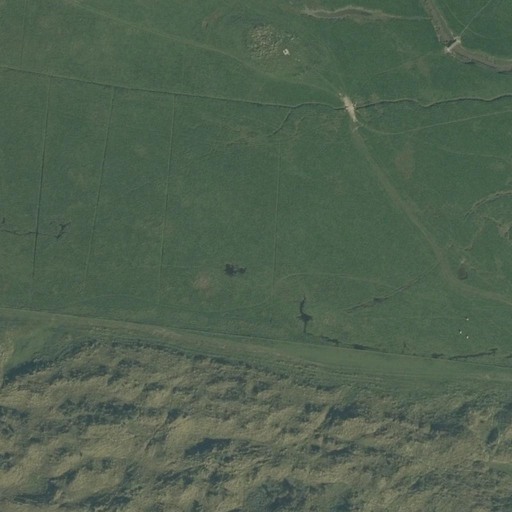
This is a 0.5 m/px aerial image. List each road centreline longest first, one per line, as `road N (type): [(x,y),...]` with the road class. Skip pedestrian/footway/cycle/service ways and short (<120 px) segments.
road 1 (track): [(0,316),(395,376),(511,380)]
road 2 (track): [(511,217),(421,185),(359,140),(342,85),(259,0)]
road 3 (track): [(342,85),(424,61),(460,39)]
